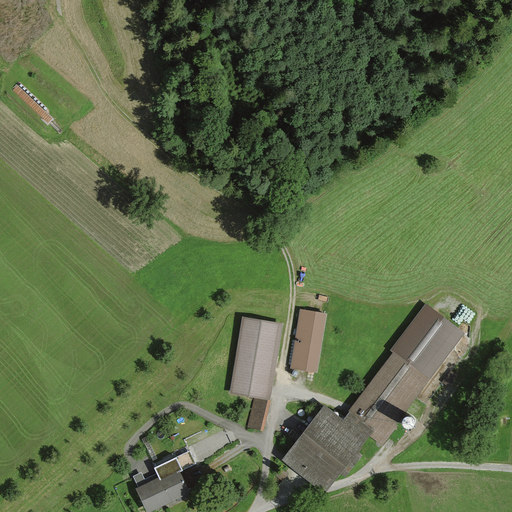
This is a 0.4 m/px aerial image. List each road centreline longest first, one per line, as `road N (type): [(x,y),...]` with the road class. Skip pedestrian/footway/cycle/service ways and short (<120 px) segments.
road 1 (track): [(97,79),(139,129),(265,225),(285,253),(292,307),(259,510)]
road 2 (track): [(259,510),(394,468),(511,470)]
